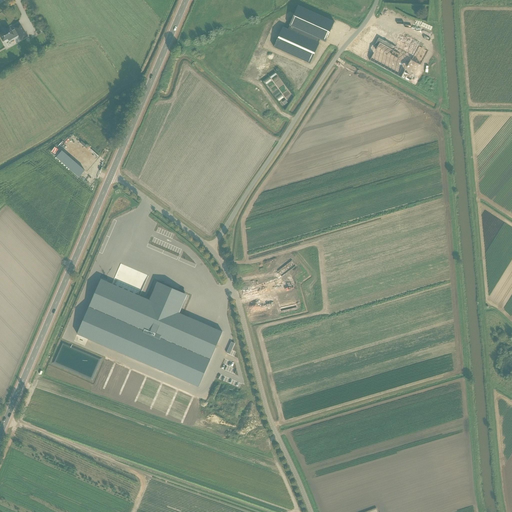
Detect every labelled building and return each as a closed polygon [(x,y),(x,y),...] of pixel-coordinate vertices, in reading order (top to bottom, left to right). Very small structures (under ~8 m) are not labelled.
[(288,29),(283,27),(274,47),(310,64),(319,43),(318,43),(320,39),(325,42),(334,22),(298,5),(289,25),(290,26),(288,29)] [(3,32),(0,33),(0,36),(3,41),(6,39),(8,42),(19,36),(21,40),(27,36),(20,24),(14,28),(15,29),(11,31),(9,28),(6,30),(5,30),(2,31),(3,32)] [(371,63),(415,82),(429,51),(421,47),(423,43),(408,36),(407,39),(403,37),(398,47),(381,39),(371,63)] [(274,70),(264,75),(265,78),(275,72),(274,70)] [(62,150),(56,157),(78,177),(84,170),(62,150)] [(89,275),(65,339),(76,343),(79,335),(191,378),(213,322),(163,303),(170,287),(142,276),(135,293),(89,275)] [(248,304),(252,324),(277,318),(274,306),(281,304),(277,291),(282,290),(281,286),(245,295),(247,304),(248,304)] [(297,296),(280,299),(283,314),(299,310),(297,296)]
